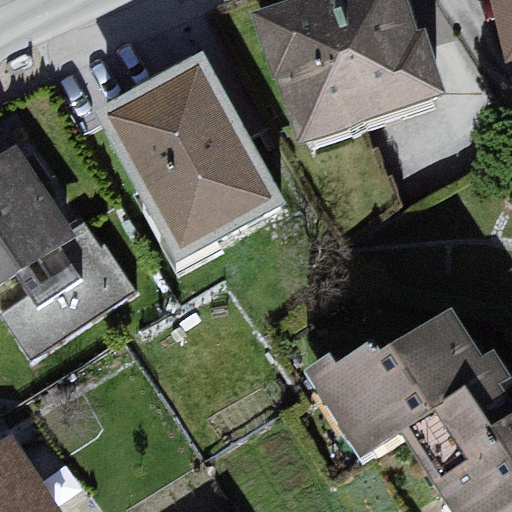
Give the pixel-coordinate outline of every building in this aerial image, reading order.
[(307,0),(261,15),(303,143),(441,98),(408,0),(307,0)] [(511,0),(498,0),(511,64),(511,0)] [(106,122),(192,269),(301,216),(216,63),(106,122)] [(23,157),(0,171),(0,299),(78,248),(23,157)] [(353,367),(313,383),(368,472),(457,427),(494,474),(457,493),(468,511),(511,511),(511,425),(508,421),(511,415),(511,368),(499,366),(473,324),(399,372),(384,361),(362,378),(353,367)] [(59,511),(19,448),(0,460),(0,511),(59,511)]
